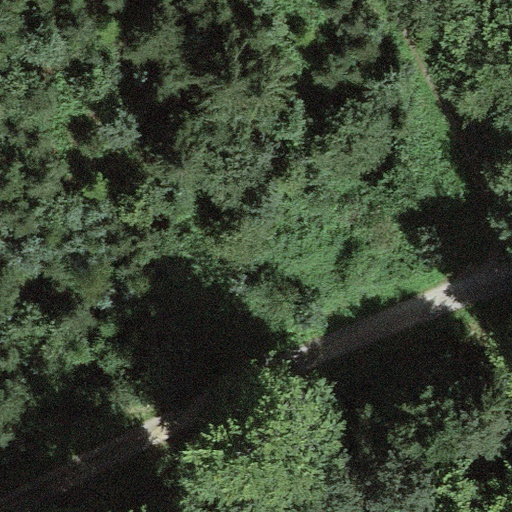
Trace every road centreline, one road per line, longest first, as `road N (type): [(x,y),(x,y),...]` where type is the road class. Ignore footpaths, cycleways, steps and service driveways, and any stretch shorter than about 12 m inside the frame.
road 1 (track): [(0,505),(191,397),(493,273)]
road 2 (track): [(493,273),(482,174),(402,0)]
